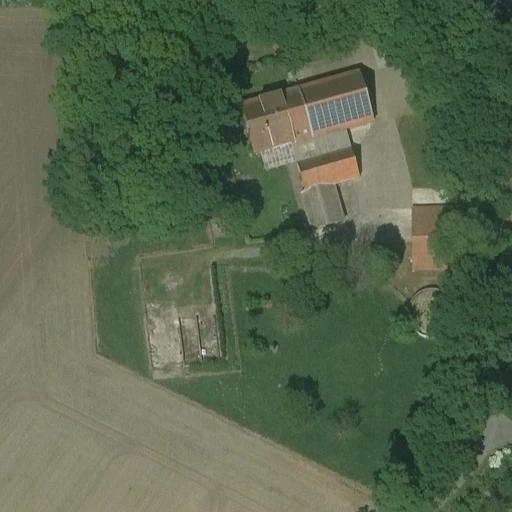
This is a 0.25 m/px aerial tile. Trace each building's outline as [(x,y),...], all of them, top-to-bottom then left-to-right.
[(360,76),(300,94),(314,142),(293,148),(306,195),(301,196),(312,234),(344,225),(333,188),(360,181),(346,133),(374,125),(360,76)] [(293,148),(314,142),(300,94),(241,110),(255,159),(293,148)] [(511,119),(497,124),(505,155),(511,152),(511,119)] [(454,212),(413,212),(414,270),(455,270),(454,212)] [(410,308),(409,313),(409,318),(410,323),(412,328),(414,332),(418,335),(422,338),(427,340),(432,340),(437,340),(442,339),(446,336),(450,333),(453,329),(455,325),(456,320),(457,315),(456,310),(454,305),(451,301),(447,297),(443,295),(438,293),(433,292),(428,293),(424,294),(419,297),(415,300),(412,304),(410,308)]
